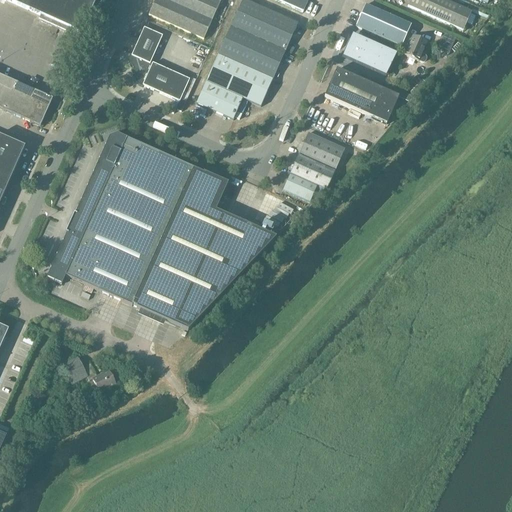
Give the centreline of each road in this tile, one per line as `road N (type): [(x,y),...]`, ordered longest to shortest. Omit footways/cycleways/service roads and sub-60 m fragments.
road 1 (unclassified): [(86,92),(253,163),(271,154),(337,0)]
road 2 (unclassified): [(0,287),(86,92)]
road 3 (unclassified): [(166,370),(0,293)]
